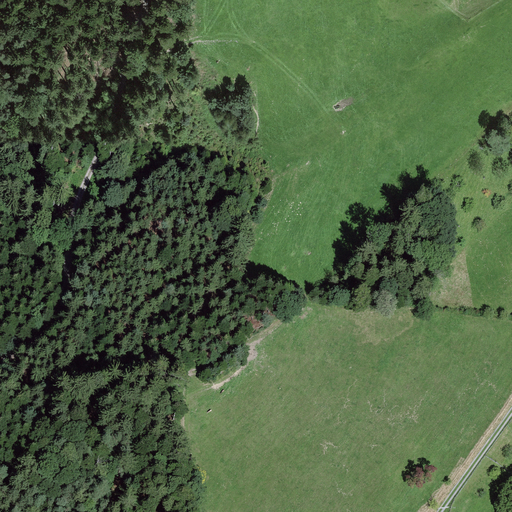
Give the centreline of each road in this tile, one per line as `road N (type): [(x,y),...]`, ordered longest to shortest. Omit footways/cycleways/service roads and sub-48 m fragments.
road 1 (track): [(145,0),(111,129),(69,220),(60,302),(36,337),(0,362)]
road 2 (track): [(0,376),(37,388),(183,375),(242,348),(293,311)]
road 3 (track): [(511,412),(438,511)]
